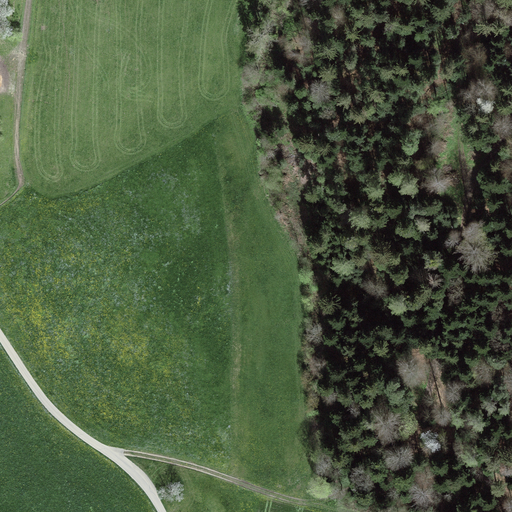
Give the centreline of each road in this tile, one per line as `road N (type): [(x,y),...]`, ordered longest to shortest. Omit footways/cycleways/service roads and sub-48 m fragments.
road 1 (track): [(322,506),(404,456),(437,358),(469,202),(459,125),(463,0)]
road 2 (track): [(108,452),(187,464),(344,511)]
road 3 (unclassified): [(0,335),(54,412),(124,463),(162,511)]
road 4 (track): [(437,358),(460,451),(511,511)]
